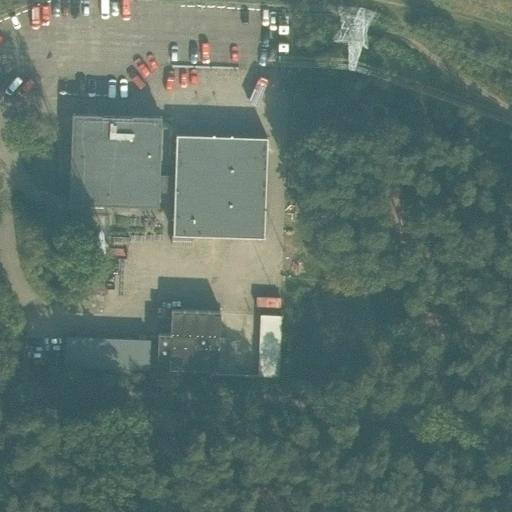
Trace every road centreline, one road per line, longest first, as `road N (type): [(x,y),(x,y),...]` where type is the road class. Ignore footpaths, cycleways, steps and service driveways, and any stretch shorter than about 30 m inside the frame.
road 1 (track): [(385,3),(437,66),(511,113)]
road 2 (track): [(385,3),(511,39)]
